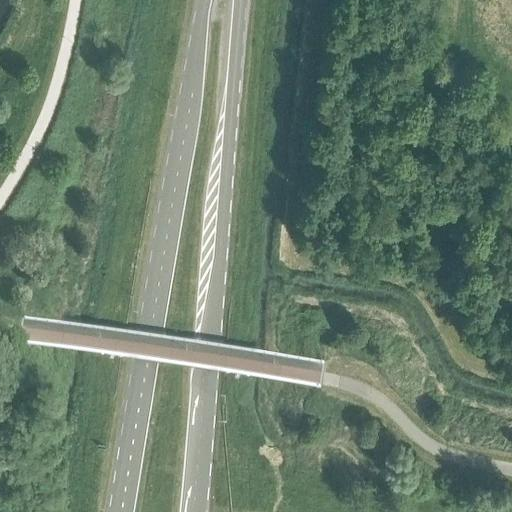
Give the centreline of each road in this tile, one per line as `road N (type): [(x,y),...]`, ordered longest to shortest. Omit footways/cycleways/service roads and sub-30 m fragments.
road 1 (primary): [(202,0),(120,511)]
road 2 (primary): [(191,511),(239,0)]
